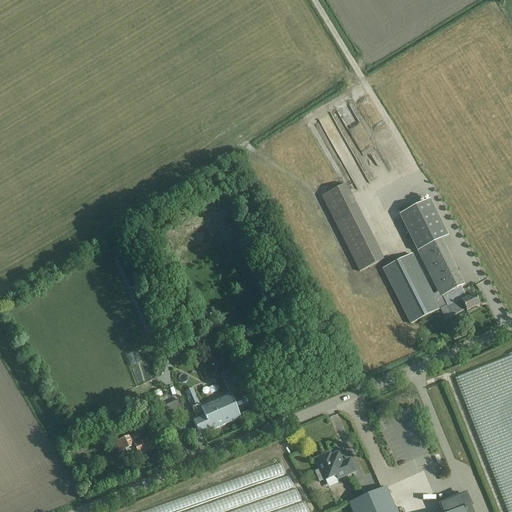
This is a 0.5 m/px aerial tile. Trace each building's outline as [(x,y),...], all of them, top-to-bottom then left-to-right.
[(383,178),(386,176),(379,165),(375,167),(383,178)] [(384,260),(346,185),(322,198),(359,272),(384,260)] [(430,201),(399,216),(438,293),(432,296),(412,255),(383,270),(411,325),(447,307),(448,309),(461,302),(466,312),(480,306),(475,296),(466,300),(461,288),(464,287),(441,240),(448,237),(430,201)] [(263,299),(268,310),(277,305),(272,294),(263,299)] [(446,320),(442,322),(446,332),(450,330),(446,320)] [(264,351),(252,333),(237,343),(250,361),(264,351)] [(230,394),(239,391),(233,377),(224,381),(230,394)] [(193,421),(196,427),(200,437),(240,419),(230,395),(200,408),(193,390),(185,393),(197,419),(193,421)] [(240,394),(234,397),(236,403),(248,398),(245,392),(240,394)] [(146,401),(133,406),(136,412),(149,406),(146,401)] [(179,401),(155,412),(161,424),(185,413),(179,401)] [(151,413),(141,418),(146,429),(156,424),(151,413)] [(104,433),(90,439),(92,444),(98,441),(100,444),(103,443),(101,440),(106,437),(104,433)] [(129,437),(115,443),(119,453),(125,450),(128,455),(137,451),(138,455),(146,451),(147,454),(156,449),(150,435),(140,440),(138,434),(129,438),(129,437)] [(338,480),(342,478),(355,472),(350,460),(343,463),(338,453),(331,457),(330,454),(315,460),(319,470),(315,472),(319,483),(324,481),(336,476),(338,480)] [(429,461),(420,463),(423,475),(432,473),(429,461)] [(419,486),(413,469),(400,474),(406,490),(419,486)] [(395,511),(386,488),(348,505),(351,511),(463,511),(463,510),(470,507),(466,496),(441,507),(443,511),(395,511)]
